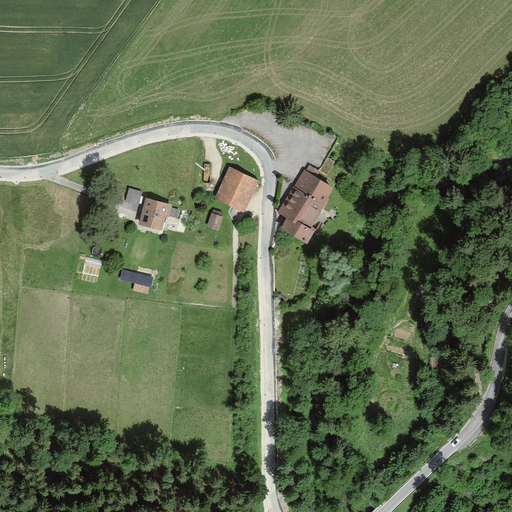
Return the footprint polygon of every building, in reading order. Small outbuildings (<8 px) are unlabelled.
[(336,183),(302,166),(279,211),(313,229),(328,200),(336,183)] [(255,183),(226,169),(214,194),(242,208),(255,183)] [(130,187),(126,200),(139,204),(143,191),(130,187)] [(171,204),(146,196),(137,226),(161,234),(171,204)] [(211,214),(207,228),(220,232),(224,218),(211,214)] [(122,271),(121,280),(133,282),(132,290),(147,293),(149,285),(152,285),(153,277),(122,271)] [(281,293),(276,297),(283,304),(289,299),(281,293)] [(452,357),(437,357),(437,379),(452,379),(452,357)]
